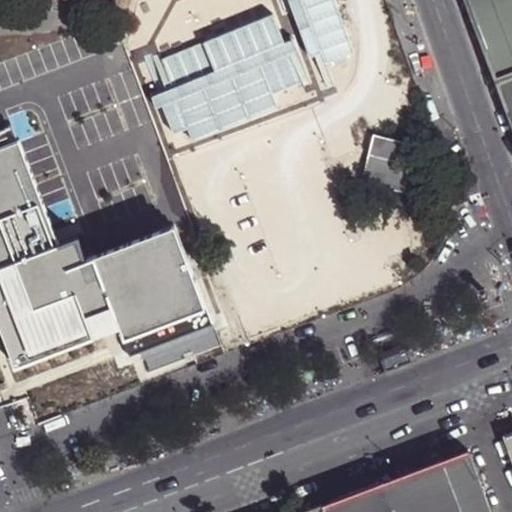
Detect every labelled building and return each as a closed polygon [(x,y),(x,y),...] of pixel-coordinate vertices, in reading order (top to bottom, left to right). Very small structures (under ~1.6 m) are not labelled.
[(43,0),(114,16),(118,0),(43,0)] [(177,11),(179,0),(168,0),(166,8),(177,11)] [(181,0),(239,14),(241,0),(181,0)] [(511,0),(465,0),(511,123),(511,0)] [(202,35),(168,183),(189,188),(190,181),(198,183),(197,189),(228,196),(234,167),(253,171),(255,165),(264,167),(262,173),(292,180),(299,150),(329,157),(331,151),(339,153),(338,158),(358,163),(378,75),(262,48),(250,46),(202,35)] [(250,46),(262,48),(264,38),(253,35),(250,46)] [(18,126),(0,132),(0,321),(15,363),(95,334),(90,322),(115,312),(138,384),(196,363),(193,355),(221,345),(172,210),(85,242),(76,220),(55,227),(18,126)] [(365,164),(362,175),(360,183),(414,197),(419,180),(407,177),(410,165),(404,164),(408,145),(372,136),(365,164)] [(308,163),(362,175),(365,164),(358,163),(338,158),(339,153),(331,151),(329,157),(299,150),(292,180),(262,173),(264,167),(255,165),(253,171),(234,167),(228,196),(197,189),(198,183),(190,181),(189,188),(168,183),(166,192),(236,208),(243,179),(301,192),(308,163)] [(489,511),(468,451),(322,505),(324,511),(489,511)]
